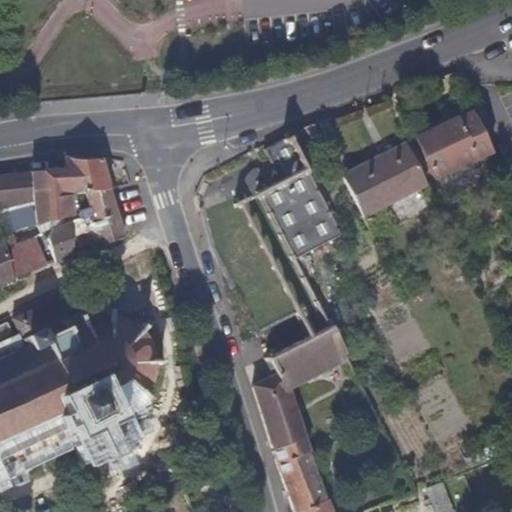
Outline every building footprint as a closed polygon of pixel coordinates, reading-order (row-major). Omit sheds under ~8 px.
[(491,153),(471,112),(458,119),(457,118),(414,139),(434,180),(491,153)] [(325,152),(314,124),(288,134),(302,162),(325,152)] [(278,181),(255,194),(291,262),(341,237),(302,162),(288,134),(284,135),(285,139),(262,150),(278,181)] [(427,187),(405,143),(341,175),(363,219),(427,187)] [(74,195),(85,193),(109,190),(101,159),(63,157),(64,171),(30,173),(32,203),(0,210),(0,229),(3,240),(12,280),(47,267),(34,238),(15,245),(11,232),(35,226),(70,214),(68,197),(69,196),(72,195),(74,195)] [(0,210),(32,203),(30,173),(0,176),(0,210)] [(124,238),(109,190),(85,193),(88,208),(91,218),(70,225),(71,257),(78,254),(124,238)] [(70,225),(91,218),(88,208),(77,209),(74,195),(72,195),(69,196),(68,197),(70,214),(35,226),(39,236),(51,231),(70,225)] [(71,257),(70,225),(51,231),(47,241),(54,264),(71,257)] [(0,285),(12,280),(3,241),(0,242),(0,285)] [(0,468),(3,468),(1,463),(13,458),(17,466),(21,463),(17,456),(30,450),(33,456),(37,454),(35,448),(47,443),(50,451),(55,449),(52,441),(64,435),(67,441),(71,439),(68,433),(81,428),(88,443),(86,448),(88,453),(93,454),(98,452),(99,447),(113,441),(116,447),(120,445),(118,439),(124,436),(121,432),(116,435),(107,416),(117,411),(122,421),(127,418),(123,409),(125,408),(129,406),(134,402),(137,400),(139,398),(147,404),(151,399),(143,393),(145,390),(147,387),(149,384),(150,379),(151,374),(152,371),(152,369),(153,367),(163,366),(163,360),(152,360),(152,359),(152,356),(151,354),(151,351),(150,348),(148,343),(146,340),(143,337),(141,334),(148,327),(143,322),(136,330),(134,328),(130,325),(128,323),(126,322),(122,321),(119,320),(115,318),(112,318),(113,307),(106,307),(106,318),(104,318),(101,318),(96,319),(90,320),(85,322),(82,312),(76,314),(79,324),(69,329),(56,300),(12,320),(25,348),(13,353),(9,345),(4,347),(7,356),(0,359),(0,468)] [(288,390),(346,361),(342,355),(345,353),(332,325),(329,327),(310,336),(308,336),(308,338),(271,356),(270,354),(267,355),(268,358),(267,358),(269,362),(270,361),(276,376),(252,388),(272,452),(294,445),(299,457),(308,453),(288,390)] [(320,488),(308,453),(299,457),(294,445),(272,452),(281,480),(294,511),(302,511),(326,503),(320,488)] [(449,511),(440,484),(426,489),(434,511),(449,511)] [(434,511),(430,500),(423,502),(426,511),(434,511)] [(329,511),(326,503),(302,511),(329,511)]
